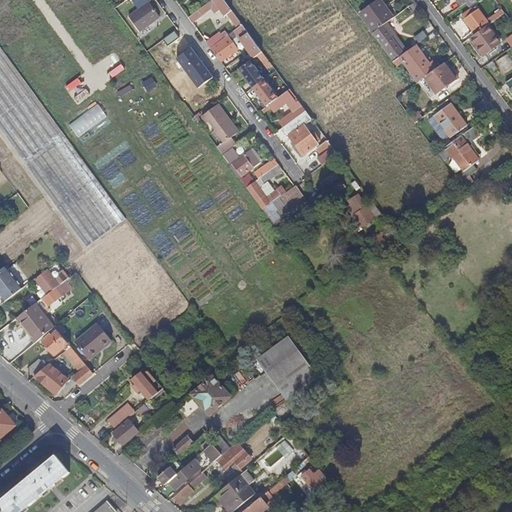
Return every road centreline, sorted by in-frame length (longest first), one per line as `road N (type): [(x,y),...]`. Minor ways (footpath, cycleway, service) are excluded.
road 1 (residential): [(298,180),(166,0)]
road 2 (residential): [(511,119),(424,0)]
road 3 (residential): [(53,418),(154,511)]
